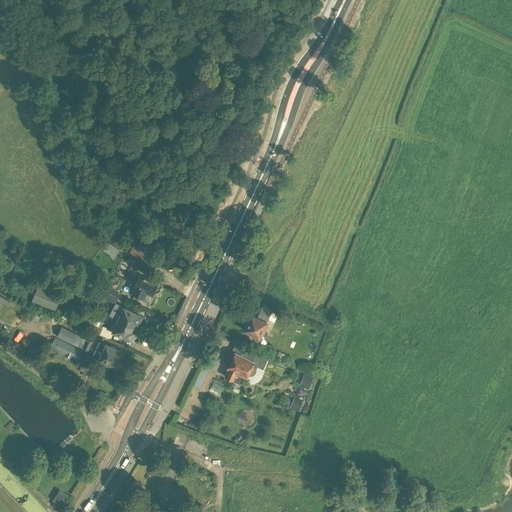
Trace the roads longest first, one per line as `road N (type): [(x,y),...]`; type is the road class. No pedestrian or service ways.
road 1 (primary): [(175,361),(277,142)]
road 2 (primary): [(331,28),(288,88),(277,142)]
road 3 (unclassified): [(102,420),(0,344)]
road 4 (unclassified): [(218,511),(216,468),(137,440)]
road 5 (primary): [(277,142),(331,28)]
